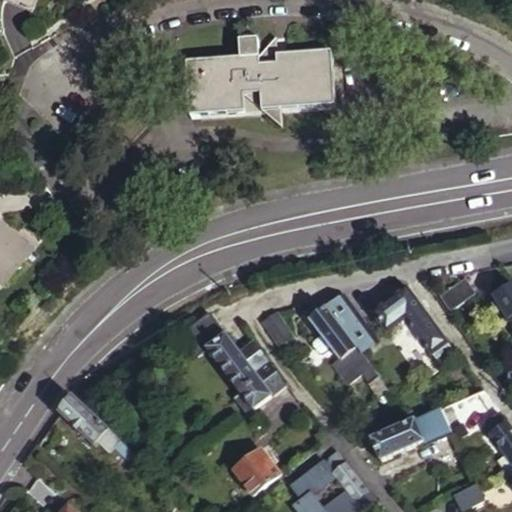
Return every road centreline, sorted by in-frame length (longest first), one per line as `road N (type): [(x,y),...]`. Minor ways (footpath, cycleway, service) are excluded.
road 1 (tertiary): [(511,183),(205,247),(144,281),(102,317),(39,393),(0,457)]
road 2 (unknown): [(511,111),(226,143)]
road 3 (residential): [(401,511),(243,309)]
road 4 (residential): [(38,107),(163,11),(245,0)]
road 5 (residential): [(352,0),(458,30),(511,63)]
